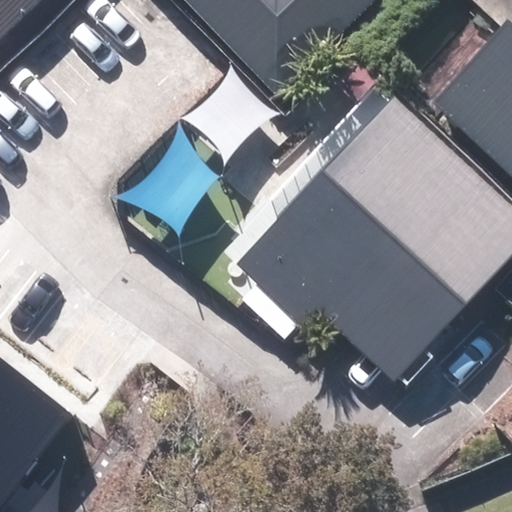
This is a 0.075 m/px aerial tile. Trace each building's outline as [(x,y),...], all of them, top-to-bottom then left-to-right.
[(0,0),(0,54),(57,0),(0,0)] [(183,0),(277,94),(372,0),(183,0)] [(511,21),(507,17),(429,102),(511,177),(511,21)] [(229,76),(199,43),(168,72),(197,104),(229,76)] [(511,197),(396,89),(232,262),(299,325),(313,309),(395,386),(511,263),(511,197)] [(0,506),(69,415),(0,359),(0,506)]
